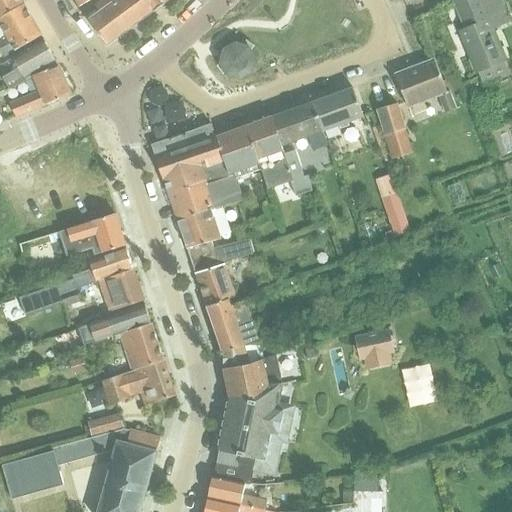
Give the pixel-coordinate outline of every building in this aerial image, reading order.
[(0,0),(0,18),(24,5),(20,0),(0,0)] [(109,44),(168,0),(100,0),(94,4),(99,12),(88,20),(107,45),(108,45),(109,44)] [(467,29),(461,32),(483,85),(510,73),(492,28),(498,26),(490,6),(502,1),(502,0),(456,0),(467,29)] [(42,35),(24,5),(0,18),(0,24),(11,44),(0,49),(5,57),(42,35)] [(24,77),(55,59),(44,40),(13,58),(20,70),(4,79),(10,90),(26,80),(24,77)] [(255,75),(259,59),(252,48),(237,44),(226,50),(221,65),(228,78),(242,83),(255,75)] [(445,113),(457,109),(450,91),(447,92),(435,59),(395,74),(408,107),(439,95),(445,113)] [(16,117),(71,94),(58,65),(32,76),(40,92),(10,105),(16,117)] [(313,102),(323,130),(364,116),(353,88),(313,102)] [(179,92),(142,105),(148,123),(185,110),(179,92)] [(323,130),(313,102),(273,117),(283,145),(323,130)] [(398,104),(378,110),(385,135),(405,129),(398,104)] [(229,173),(232,179),(261,168),(268,189),(304,177),(295,150),(287,152),(286,150),(284,151),(284,149),(283,145),(273,117),(217,137),(229,173)] [(229,173),(217,137),(216,137),(212,124),(152,145),(174,208),(178,218),(212,208),(216,207),(238,199),(234,188),(235,188),(232,179),(229,173)] [(393,159),(412,153),(405,129),(385,135),(393,159)] [(389,176),(374,182),(381,200),(395,237),(410,232),(396,195),(389,176)] [(459,183),(447,187),(453,204),(465,200),(459,183)] [(212,208),(178,218),(187,248),(211,242),(220,239),(212,208)] [(65,230),(59,232),(67,257),(92,249),(94,256),(97,255),(125,246),(115,214),(65,230)] [(341,242),(356,236),(350,219),(334,225),(341,242)] [(369,222),(359,226),(364,240),(374,237),(369,222)] [(211,242),(187,248),(191,262),(215,255),(213,249),(213,247),(211,242)] [(75,289),(96,281),(98,281),(131,269),(132,269),(126,248),(89,262),(93,271),(61,283),(65,293),(75,289)] [(215,255),(191,262),(195,274),(207,307),(227,300),(234,298),(223,265),(218,267),(215,255)] [(109,311),(142,299),(131,269),(98,281),(102,292),(109,311)] [(75,289),(60,295),(64,306),(80,301),(79,300),(76,289),(75,289)] [(229,306),(227,300),(207,307),(223,353),(258,341),(245,301),(229,306)] [(107,317),(77,328),(83,343),(110,334),(111,336),(119,333),(119,332),(150,323),(145,303),(106,316),(107,317)] [(163,361),(150,323),(119,332),(119,333),(121,337),(132,370),(163,361)] [(389,330),(355,338),(360,359),(360,362),(364,361),(390,355),(394,354),(389,330)] [(243,346),(223,353),(223,368),(264,359),(258,341),(243,346)] [(317,346),(305,349),(308,360),(319,357),(317,346)] [(264,359),(223,368),(223,369),(229,396),(282,383),(280,372),(276,355),(264,359)] [(83,359),(70,362),(73,372),(86,369),(83,359)] [(175,395),(163,361),(132,370),(103,379),(110,403),(128,397),(128,395),(140,392),(144,406),(175,395)] [(220,451),(217,462),(253,470),(255,459),(264,461),(269,439),(276,440),(278,431),(280,428),(282,425),(282,422),(282,418),(281,414),(283,406),(276,404),(281,385),(283,385),(283,383),(282,383),(229,396),(218,451),(220,451)] [(88,425),(84,426),(87,437),(91,436),(120,428),(123,428),(119,414),(87,422),(88,425)] [(54,452),(2,466),(12,500),(64,485),(58,466),(115,451),(113,460),(110,459),(110,461),(113,462),(110,473),(106,473),(106,475),(108,475),(105,486),(102,486),(102,488),(105,488),(102,499),(98,498),(98,501),(101,502),(98,511),(143,511),(144,511),(141,510),(144,500),(147,500),(148,498),(144,497),(147,486),(151,487),(151,484),(148,483),(151,472),(154,473),(155,470),(152,470),(160,439),(131,431),(120,428),(91,436),(87,437),(52,446),(54,452)] [(212,476),(208,497),(265,510),(267,501),(243,495),(246,484),(242,483),(212,476)] [(353,489),(344,489),(344,501),(353,501),(353,489)] [(264,511),(265,510),(208,497),(204,511),(264,511)]
